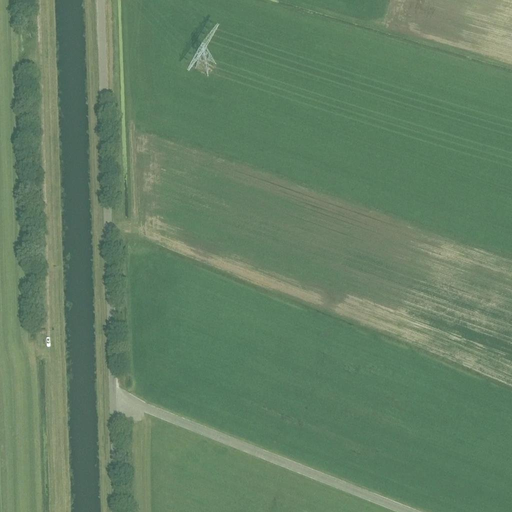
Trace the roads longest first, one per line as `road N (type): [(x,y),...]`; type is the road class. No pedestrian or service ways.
road 1 (tertiary): [(116,511),(99,0)]
road 2 (track): [(37,345),(47,326),(36,0)]
